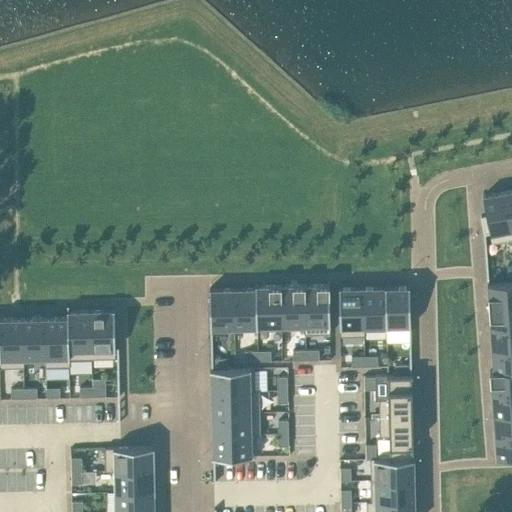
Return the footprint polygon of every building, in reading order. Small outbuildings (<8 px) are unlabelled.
[(487,214),(481,216),(484,234),(486,233),(491,232),(493,241),(511,237),(511,222),(505,190),(483,194),(487,214)] [(511,279),(489,282),(488,282),(490,304),(511,302),(511,279)] [(306,328),(305,328),(305,333),(331,332),(330,283),(305,284),(306,328)] [(257,284),(256,284),(256,287),(257,287),(258,325),(256,325),(257,329),(282,329),(281,284),(257,285),(257,284)] [(305,284),(281,284),(282,329),(305,328),(306,328),(305,284)] [(387,285),(386,285),(387,329),(409,328),(411,328),(410,284),(409,284),(409,285),(387,286),(387,285)] [(385,286),(363,286),(364,330),(365,330),(387,329),(386,285),(385,285),(385,286)] [(341,286),(339,286),(340,335),(363,334),(365,334),(365,330),(364,330),(363,286),(341,287),(341,286)] [(211,287),(210,287),(211,331),(213,331),(236,331),(236,326),(235,326),(234,288),(211,288),(211,287)] [(256,287),(234,288),(235,326),(236,326),(256,325),(258,325),(257,287),(256,287)] [(511,302),(490,304),(491,326),(511,324),(511,302)] [(113,309),(91,309),(92,357),(116,357),(116,347),(115,307),(113,307),(113,309)] [(69,308),(67,308),(68,316),(69,358),(70,358),(92,357),(91,309),(69,310),(69,308)] [(0,316),(0,315),(0,366),(25,366),(25,361),(24,361),(23,317),(0,317),(0,316)] [(45,316),(23,317),(24,361),(25,361),(45,361),(46,361),(45,316)] [(46,361),(45,361),(46,366),(47,366),(70,365),(70,358),(69,358),(68,316),(45,316),(46,361)] [(511,324),(491,326),(493,347),(511,346),(511,324)] [(494,368),(490,369),(511,367),(511,346),(493,347),(494,368)] [(319,348),(306,349),(306,359),(319,358),(319,348)] [(271,349),(258,350),(258,360),(271,359),(271,349)] [(306,349),(293,349),(293,359),(306,359),(306,349)] [(258,350),(245,350),(245,360),(258,360),(258,350)] [(365,355),(352,355),(352,365),(365,365),(365,355)] [(378,355),(365,355),(365,365),(378,365),(378,355)] [(228,357),(215,357),(215,367),(228,367),(228,357)] [(409,363),(395,363),(396,374),(409,374),(409,363)] [(212,368),(210,368),(210,369),(212,369),(212,390),(255,389),(255,388),(255,367),(235,367),(228,367),(215,367),(213,367),(212,368)] [(511,367),(490,369),(492,391),(511,389),(511,367)] [(388,374),(375,374),(375,375),(375,388),(375,399),(379,399),(379,416),(413,416),(412,399),(412,393),(412,375),(413,375),(413,374),(412,374),(410,374),(409,374),(396,374),(388,374)] [(287,375),(277,376),(278,388),(288,388),(287,375)] [(375,375),(365,375),(365,388),(375,388),(375,375)] [(93,385),(80,386),(80,396),(93,395),(93,385)] [(106,385),(93,385),(93,395),(106,395),(106,385)] [(60,386),(47,386),(47,396),(60,396),(60,386)] [(24,387),(11,387),(11,397),(24,397),(24,387)] [(37,387),(24,387),(24,397),(37,397),(37,387)] [(255,389),(212,390),(213,412),(260,411),(260,388),(255,388),(255,389)] [(288,388),(278,388),(278,401),(288,401),(288,388)] [(511,389),(492,391),(493,413),(511,411),(511,389)] [(260,411),(213,412),(213,433),(256,432),(256,433),(261,433),(260,411)] [(511,411),(493,413),(495,434),(511,433),(511,411)] [(413,416),(379,416),(380,435),(389,435),(390,457),(415,457),(415,456),(414,456),(413,438),(413,433),(413,416)] [(288,419),(278,419),(279,432),(289,432),(288,419)] [(213,454),(212,455),(212,456),(214,456),(215,456),(257,455),(256,433),(256,432),(213,433),(213,454)] [(289,432),(279,432),(279,445),(289,445),(289,432)] [(511,433),(495,434),(497,457),(511,455),(511,433)] [(376,443),(366,443),(367,457),(370,457),(377,457),(376,443)] [(121,446),(105,446),(106,470),(115,470),(115,468),(121,468),(154,467),(153,447),(154,447),(154,445),(121,446)] [(82,456),(72,457),(72,469),(82,468),(82,456)] [(377,457),(370,457),(371,479),(414,479),(414,457),(415,457),(390,457),(377,457)] [(121,468),(115,468),(115,470),(116,490),(154,490),(154,467),(121,468)] [(351,467),(341,467),(341,480),(351,480),(351,467)] [(82,468),(72,469),(72,483),(82,482),(82,468)] [(414,479),(371,479),(371,500),(371,501),(415,500),(414,479)] [(351,488),(341,489),(342,502),(352,501),(351,488)] [(154,490),(116,490),(116,511),(132,511),(154,511),(154,490)] [(82,511),(83,500),(73,500),(72,511),(82,511)] [(371,500),(367,500),(366,511),(414,511),(415,500),(371,501),(371,500)] [(352,511),(352,501),(342,502),(342,511),(352,511)]
